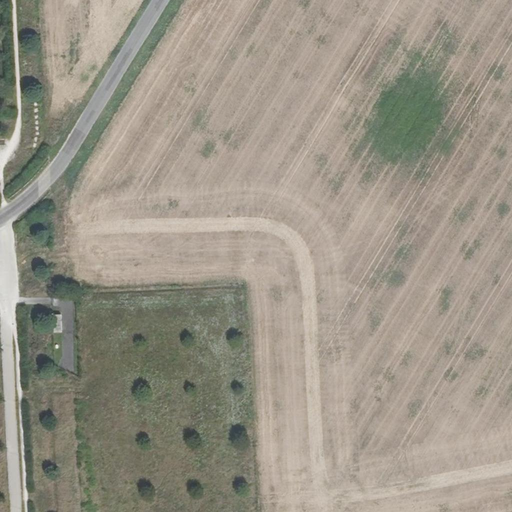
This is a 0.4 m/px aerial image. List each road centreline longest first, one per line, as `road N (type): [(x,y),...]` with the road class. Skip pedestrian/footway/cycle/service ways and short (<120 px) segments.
road 1 (unclassified): [(16,511),(3,217)]
road 2 (tertiary): [(163,0),(46,181),(3,217)]
